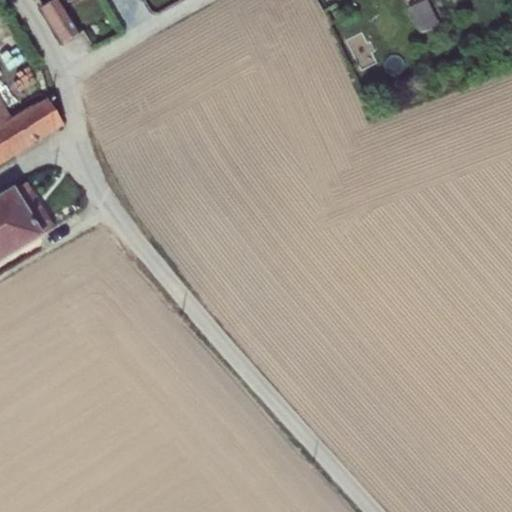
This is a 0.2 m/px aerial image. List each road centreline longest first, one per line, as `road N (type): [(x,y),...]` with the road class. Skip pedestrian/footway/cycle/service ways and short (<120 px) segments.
road 1 (unclassified): [(373,511),(99,192),(63,78)]
road 2 (residential): [(63,78),(198,0)]
